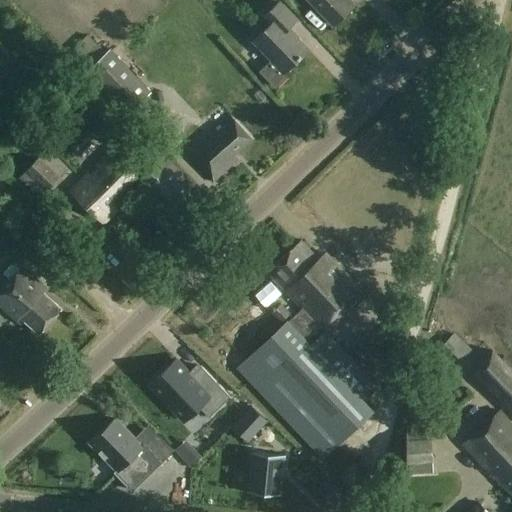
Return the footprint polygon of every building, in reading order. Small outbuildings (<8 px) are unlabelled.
[(310,0),(334,25),(356,5),(351,0),(310,0)] [(298,21),(280,2),(263,18),(270,25),(254,41),(274,61),(264,71),(263,70),(262,71),(279,88),(280,87),(279,86),(292,73),(289,71),(310,49),(290,28),(298,21)] [(107,52),(100,46),(81,65),(155,141),(164,132),(138,105),(152,91),(111,48),(107,52)] [(253,139),(230,114),(188,153),(214,183),(233,166),(229,161),(253,139)] [(150,168),(123,141),(71,190),(103,222),(120,206),(111,198),(137,177),(139,179),(159,199),(156,202),(172,218),(198,192),(163,156),(150,168)] [(67,169),(47,152),(22,180),(42,197),(67,169)] [(319,258),(302,240),(268,272),(284,290),(274,299),(292,318),(289,322),(288,321),(238,368),(324,459),(373,412),(360,400),(376,385),(326,333),(366,296),(325,253),(319,258)] [(45,286),(23,267),(0,293),(0,304),(22,324),(26,321),(40,333),(62,308),(41,290),(45,286)] [(460,335),(449,348),(466,363),(478,349),(460,335)] [(511,368),(493,349),(471,371),(511,413),(511,368)] [(171,365),(150,385),(179,416),(189,406),(205,422),(231,397),(196,361),(181,375),(171,365)] [(252,407),(233,427),(248,441),(267,420),(252,407)] [(511,423),(502,412),(465,445),(507,492),(509,491),(511,493),(511,423)] [(143,446),(134,438),(115,418),(90,443),(118,470),(115,473),(133,491),(174,451),(156,433),(143,446)] [(434,473),(432,426),(408,427),(410,474),(434,473)] [(285,455),(251,451),(251,453),(252,453),(249,490),(248,490),(247,492),(282,495),(282,493),(281,493),(284,456),(285,457),(285,455)] [(488,511),(479,501),(467,511),(488,511)]
